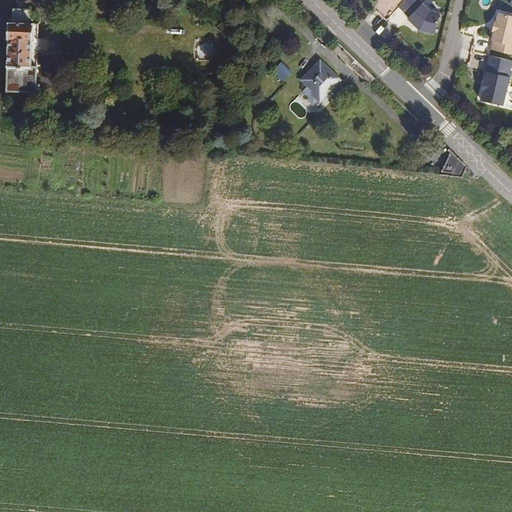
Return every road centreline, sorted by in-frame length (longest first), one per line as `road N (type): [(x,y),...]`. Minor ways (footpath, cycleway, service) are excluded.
road 1 (residential): [(419,102),(312,0)]
road 2 (residential): [(511,193),(419,102)]
